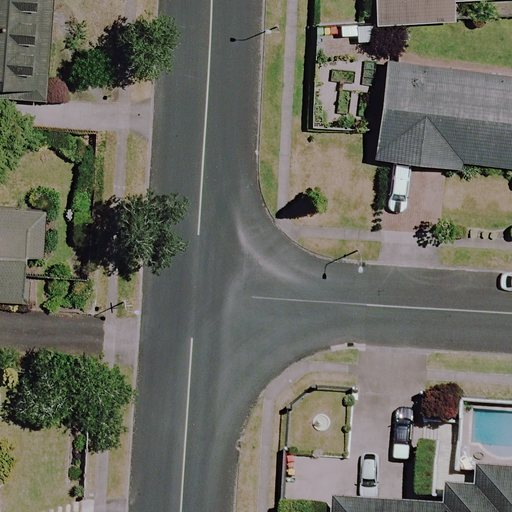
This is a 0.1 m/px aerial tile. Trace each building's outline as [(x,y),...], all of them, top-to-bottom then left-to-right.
[(0,0),(0,92),(49,95),(54,0),(0,0)] [(379,0),(381,26),(457,22),(456,2),(487,0),(379,0)] [(511,172),(511,79),(387,65),(377,157),(511,172)] [(0,312),(43,315),(48,214),(0,210),(0,312)] [(511,511),(511,475),(483,473),(482,494),(453,492),(452,510),(342,503),(341,511),(511,511)]
